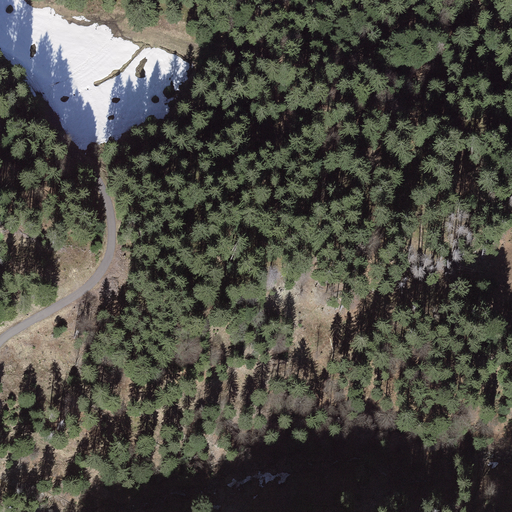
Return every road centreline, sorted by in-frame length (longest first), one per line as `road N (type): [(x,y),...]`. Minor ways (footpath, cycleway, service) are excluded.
road 1 (track): [(314,0),(289,40),(255,49),(124,35),(43,97)]
road 2 (track): [(0,342),(82,289),(108,253),(104,217),(43,97)]
